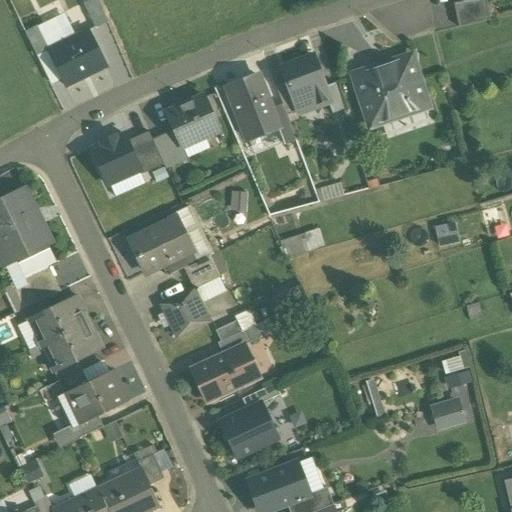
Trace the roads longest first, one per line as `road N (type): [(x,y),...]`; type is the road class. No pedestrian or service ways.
road 1 (residential): [(218,511),(47,133)]
road 2 (residential): [(371,0),(221,54),(47,133)]
